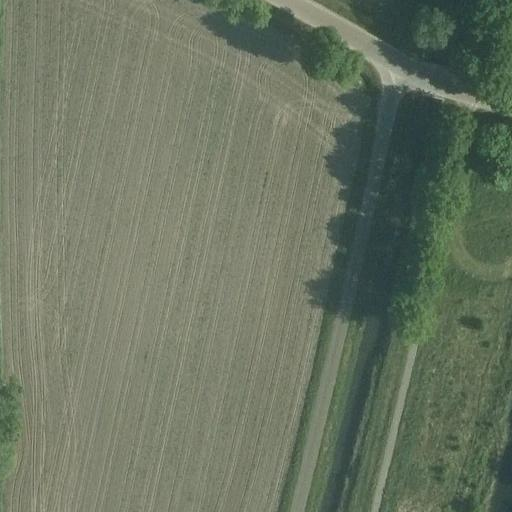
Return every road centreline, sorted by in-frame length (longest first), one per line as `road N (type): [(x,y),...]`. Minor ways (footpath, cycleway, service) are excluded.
road 1 (unclassified): [(294,511),(400,66)]
road 2 (unclassified): [(284,0),(400,66)]
